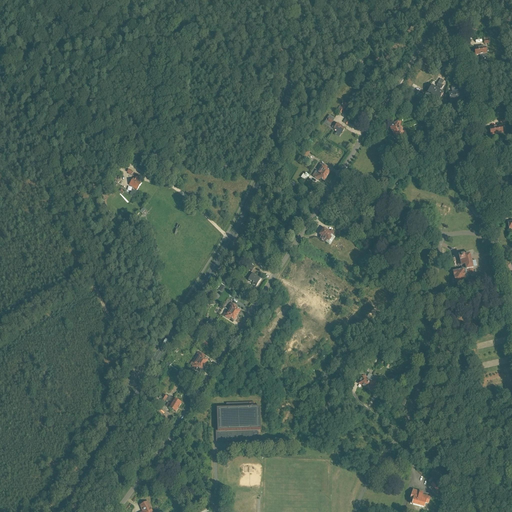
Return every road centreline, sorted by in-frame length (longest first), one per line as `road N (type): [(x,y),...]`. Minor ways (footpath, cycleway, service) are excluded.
road 1 (primary): [(138,387),(252,196),(286,95),(299,0)]
road 2 (unclassified): [(167,438),(342,170)]
road 3 (track): [(0,56),(128,164),(177,189),(230,239)]
road 4 (track): [(134,368),(31,153),(59,104)]
road 5 (residential): [(399,432),(427,355),(440,243)]
road 6 (primary): [(138,387),(58,511)]
road 7 (residential): [(495,225),(472,106)]
